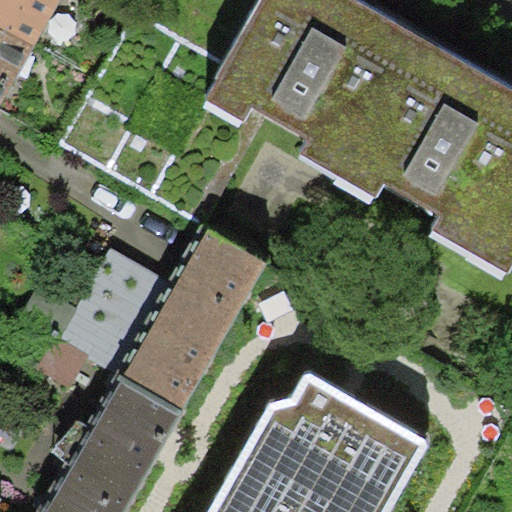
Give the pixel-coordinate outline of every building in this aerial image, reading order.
[(29,0),(0,0),(0,30),(10,36),(25,45),(43,13),(40,11),(38,14),(26,7),(29,0)] [(295,153),(334,175),(413,36),(349,0),(141,0),(56,149),(186,223),(251,109),(303,139),(295,153)] [(0,52),(10,36),(0,30),(0,88),(6,78),(3,76),(1,79),(0,78),(0,52)] [(427,229),(465,251),(511,169),(511,92),(492,81),(413,36),(334,175),(370,197),(379,183),(435,215),(427,229)] [(511,169),(465,251),(502,272),(510,258),(511,258),(511,169)] [(259,265),(199,231),(166,288),(105,253),(70,313),(53,343),(80,358),(115,378),(174,412),(259,265)] [(53,343),(70,313),(36,293),(19,323),(53,343)] [(53,343),(35,373),(63,389),(80,358),(53,343)] [(380,511),(419,446),(418,441),(305,377),(301,378),(288,400),(266,406),(205,511),(380,511)] [(116,511),(174,412),(115,378),(38,511),(116,511)]
